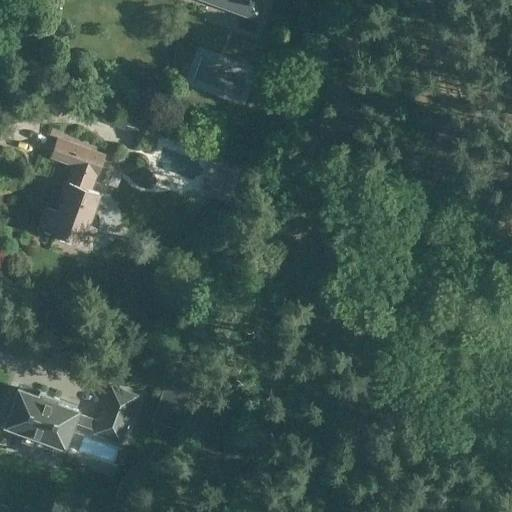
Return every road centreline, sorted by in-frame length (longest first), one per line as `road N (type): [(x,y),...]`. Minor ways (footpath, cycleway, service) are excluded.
road 1 (track): [(331,511),(360,457),(439,167)]
road 2 (track): [(439,167),(435,0)]
